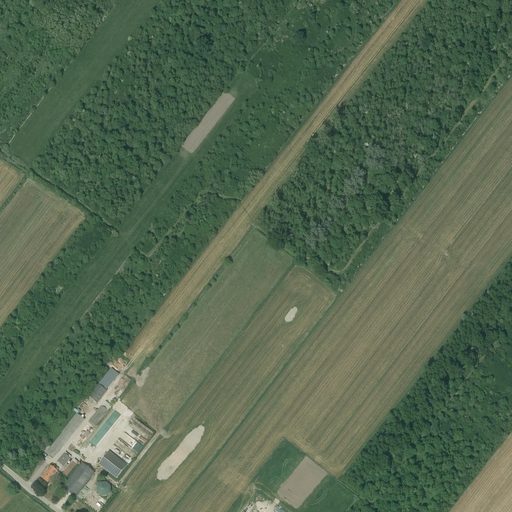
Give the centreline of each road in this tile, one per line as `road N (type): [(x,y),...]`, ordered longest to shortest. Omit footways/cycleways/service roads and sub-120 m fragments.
road 1 (track): [(300,0),(244,71),(233,105),(121,236)]
road 2 (track): [(364,511),(511,321)]
